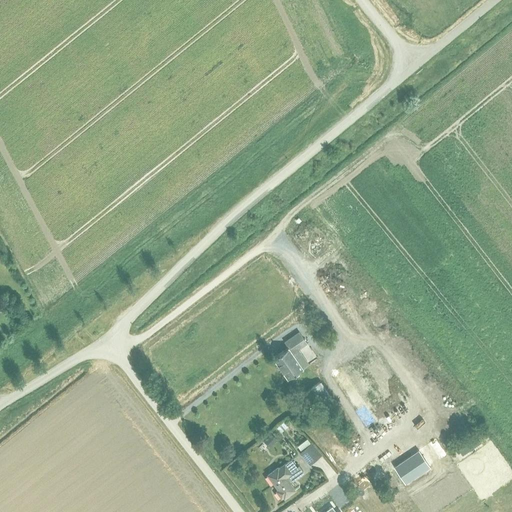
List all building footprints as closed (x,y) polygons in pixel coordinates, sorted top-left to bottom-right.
[(326,285),(354,331),(368,322),(379,339),(391,332),(352,269),(326,285)] [(289,347),(273,358),(276,362),(282,370),(288,378),(303,368),(290,350),(293,348),(295,351),(307,343),(303,338),(289,347)] [(375,339),(329,368),(352,405),(356,402),(367,420),(409,394),(375,339)] [(321,381),(311,388),(327,411),(337,404),(321,381)] [(283,422),(275,429),(279,434),(287,427),(283,422)] [(320,431),(315,435),(323,445),(328,441),(320,431)] [(322,455),(311,443),(299,453),(309,466),(322,455)] [(419,450),(394,467),(405,483),(430,467),(419,450)] [(299,466),(297,468),(292,460),(280,468),(279,467),(267,475),(275,486),(274,486),(282,497),(284,496),(284,497),(294,490),(290,483),(304,473),(299,466)] [(358,485),(375,472),(370,466),(353,478),(358,485)]
